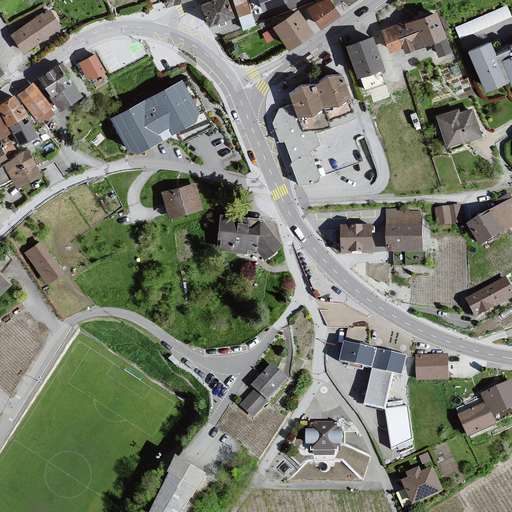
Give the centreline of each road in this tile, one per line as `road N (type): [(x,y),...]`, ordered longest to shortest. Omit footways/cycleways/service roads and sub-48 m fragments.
road 1 (residential): [(234,378),(131,315),(88,314),(61,327),(0,434)]
road 2 (residential): [(0,233),(61,186),(140,162),(250,181),(272,177)]
road 3 (tertiary): [(287,210),(367,299),(444,339),(511,356)]
road 4 (residential): [(250,484),(384,487),(357,422),(319,371)]
road 5 (tertiary): [(0,96),(93,32),(132,26),(166,33)]
road 6 (tertiary): [(237,92),(376,0)]
road 7 (residential): [(250,484),(319,371)]
